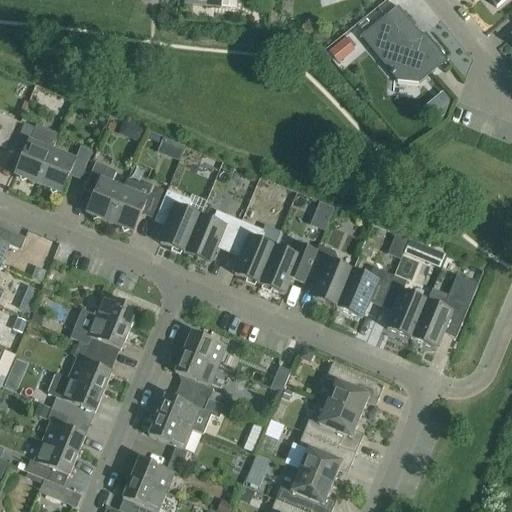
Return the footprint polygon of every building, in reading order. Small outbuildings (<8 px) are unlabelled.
[(235,10),(236,0),(184,0),(184,4),(235,10)] [(488,0),(496,9),(506,0),(488,0)] [(387,16),(361,37),(397,81),(400,78),(415,80),(418,83),(446,60),(425,34),(421,37),(397,8),(387,16)] [(346,40),(329,53),(339,65),(355,52),(354,50),(346,40)] [(0,143),(7,146),(16,123),(0,116),(0,143)] [(38,186),(52,153),(51,153),(58,135),(36,126),(35,130),(23,126),(14,149),(24,153),(15,177),(38,186)] [(52,153),(38,186),(61,196),(71,172),(81,177),(91,153),(80,149),(74,162),(52,153)] [(109,225),(123,191),(100,182),(106,169),(95,164),(85,187),(96,191),(86,215),(109,225)] [(127,181),(123,191),(109,225),(132,234),(142,211),(153,215),(162,192),(144,185),(140,186),(127,181)] [(184,255),(199,218),(187,213),(190,206),(188,201),(167,192),(155,220),(168,225),(159,245),(184,255)] [(230,251),(241,223),(217,213),(212,224),(199,218),(184,255),(209,266),(217,245),(230,251)] [(258,286),(274,249),(261,244),(263,237),(264,233),(241,223),(230,251),(242,256),(234,276),(258,286)] [(0,265),(8,247),(20,252),(25,240),(0,229),(0,265)] [(316,254),(315,254),(293,245),(290,247),(287,255),(274,249),(258,286),(283,297),(290,281),(303,286),(307,274),(316,254)] [(307,274),(320,280),(311,300),(336,310),(351,273),(334,266),(336,261),(333,253),(318,247),(315,254),(316,254),(307,274)] [(43,282),(47,272),(38,268),(34,278),(43,282)] [(351,273),(336,310),(361,320),(369,300),(382,305),(393,278),(373,269),(368,280),(351,273)] [(426,304),(411,341),(435,351),(444,331),(456,336),(477,286),(456,277),(442,310),(426,304)] [(411,341),(426,304),(402,294),(406,283),(393,278),(382,305),(394,310),(386,331),(411,341)] [(94,317),(129,332),(137,311),(102,297),(94,317)] [(69,341),(78,345),(77,347),(84,350),(89,339),(120,352),(129,332),(94,317),(81,312),(69,341)] [(182,354),(217,369),(226,348),(191,334),(182,354)] [(84,350),(77,347),(72,359),(76,360),(68,380),(103,395),(111,374),(80,361),(84,350)] [(209,389),(217,369),(182,354),(174,375),(184,379),(179,390),(196,397),(208,402),(213,390),(209,389)] [(257,378),(270,382),(276,362),(263,359),(257,378)] [(326,405),(360,419),(369,397),(378,401),(383,388),(331,367),(325,380),(335,384),(326,405)] [(41,368),(37,387),(47,390),(52,370),(41,368)] [(269,390),(281,395),(290,373),(278,368),(269,390)] [(103,395),(68,380),(54,374),(45,395),(56,399),(51,410),(88,425),(93,415),(94,415),(103,395)] [(208,402),(196,397),(192,408),(165,397),(156,417),(191,432),(200,412),(203,413),(208,402)] [(303,434),(355,456),(364,435),(354,431),(360,419),(326,405),(318,425),(308,421),(303,434)] [(88,425),(51,410),(46,422),(50,423),(42,443),(76,458),(90,426),(88,425)] [(170,460),(182,465),(187,453),(183,452),(191,432),(156,417),(148,438),(175,449),(170,460)] [(355,456),(303,434),(297,447),(307,451),(298,472),(332,486),(338,471),(347,474),(355,456)] [(76,458),(42,443),(33,464),(30,462),(25,473),(47,483),(52,471),(68,478),(76,458)] [(182,465),(170,460),(165,471),(139,460),(130,480),(165,495),(173,475),(177,476),(182,465)] [(275,502),(299,511),(331,511),(336,502),(327,498),(332,486),(298,472),(290,493),(280,489),(275,502)] [(157,511),(165,495),(130,480),(122,501),(134,506),(131,511),(157,511)] [(58,502),(62,490),(43,483),(39,494),(58,502)] [(299,511),(275,502),(270,511),(299,511)]
